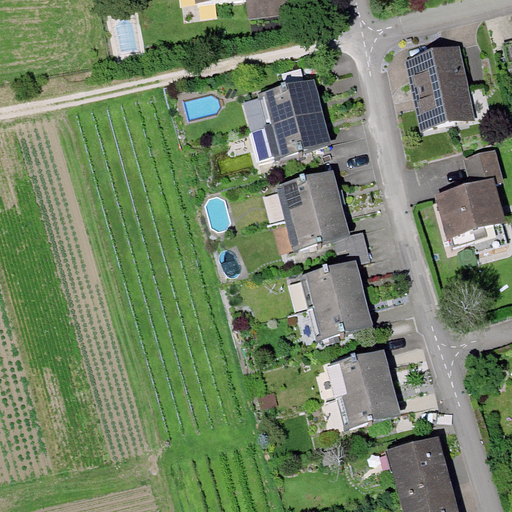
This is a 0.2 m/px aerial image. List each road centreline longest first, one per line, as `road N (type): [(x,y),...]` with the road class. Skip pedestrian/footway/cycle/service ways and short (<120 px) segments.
road 1 (track): [(364,38),(0,113)]
road 2 (residential): [(364,38),(444,346)]
road 3 (residential): [(444,346),(490,511)]
road 4 (residential): [(511,5),(364,38)]
